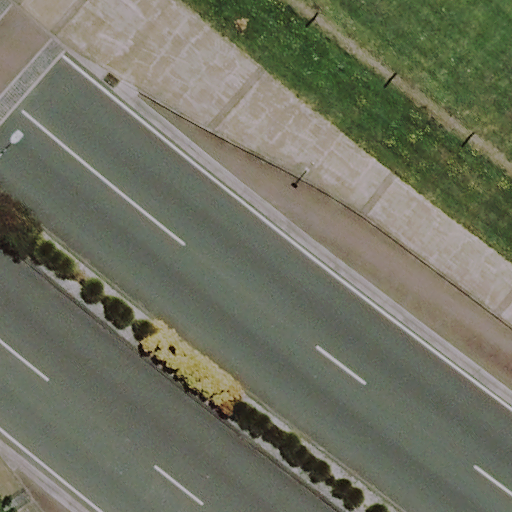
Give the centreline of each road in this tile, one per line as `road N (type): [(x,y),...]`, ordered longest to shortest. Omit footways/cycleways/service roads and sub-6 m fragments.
road 1 (tertiary): [(0,93),(511,495)]
road 2 (tertiary): [(214,511),(0,337)]
